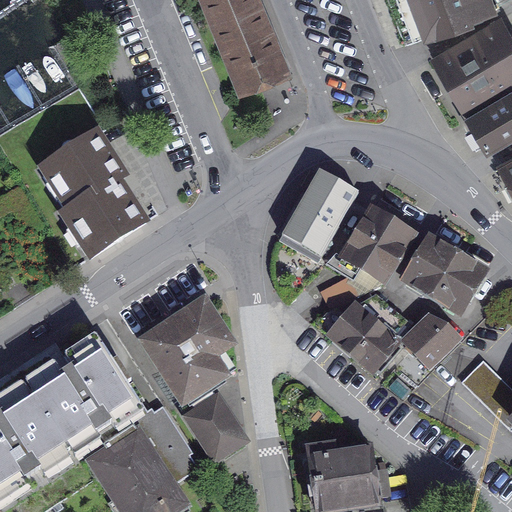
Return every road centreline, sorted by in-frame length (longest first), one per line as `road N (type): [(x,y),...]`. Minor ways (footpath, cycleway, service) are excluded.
road 1 (residential): [(235,195),(271,451)]
road 2 (residential): [(158,0),(235,195)]
road 3 (residential): [(428,164),(362,0)]
road 4 (residential): [(88,293),(235,195)]
road 5 (residential): [(278,0),(324,142)]
